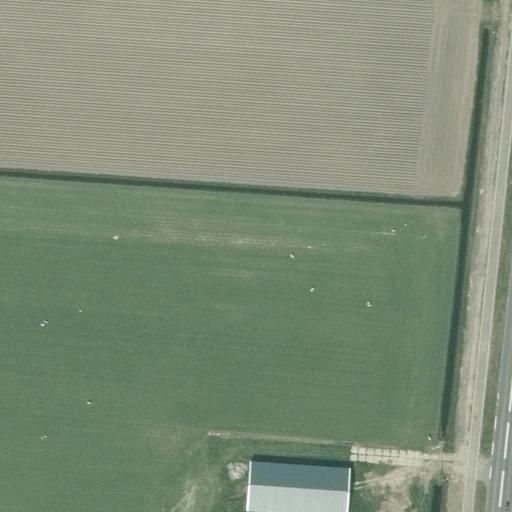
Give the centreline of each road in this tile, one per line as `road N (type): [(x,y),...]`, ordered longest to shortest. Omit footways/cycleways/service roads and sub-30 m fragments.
road 1 (track): [(364,490),(447,472),(501,478)]
road 2 (secondary): [(497,511),(511,381)]
